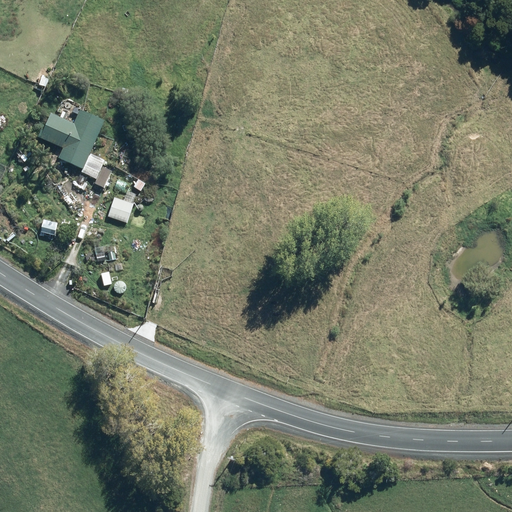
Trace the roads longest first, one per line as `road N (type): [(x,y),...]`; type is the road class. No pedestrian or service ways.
road 1 (tertiary): [(511,442),(353,432),(229,393)]
road 2 (tertiary): [(229,393),(122,345),(0,272)]
road 3 (unclassified): [(229,393),(192,511)]
